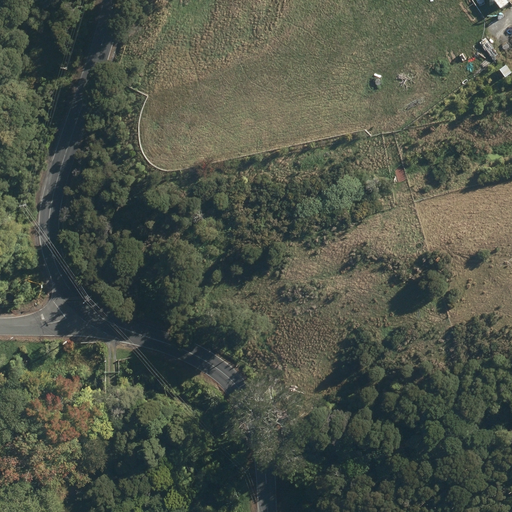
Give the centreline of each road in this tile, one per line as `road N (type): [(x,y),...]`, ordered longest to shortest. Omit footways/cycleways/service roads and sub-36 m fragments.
road 1 (tertiary): [(114,0),(51,205),(54,259),(80,302)]
road 2 (tertiary): [(80,302),(236,383),(258,424),(268,511)]
